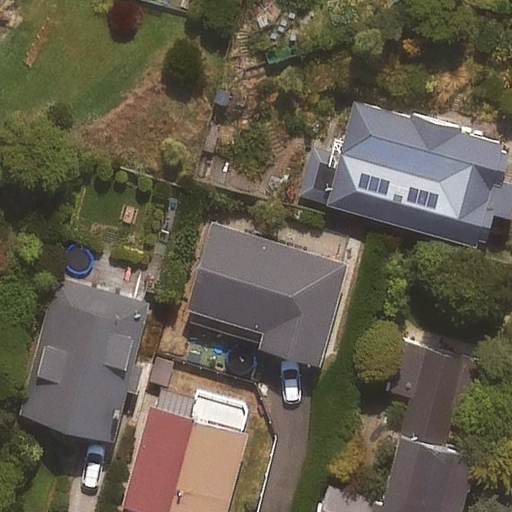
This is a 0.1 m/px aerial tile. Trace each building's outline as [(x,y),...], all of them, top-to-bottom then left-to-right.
[(511,209),(511,168),(497,165),(505,133),(342,91),(328,146),(316,142),(304,191),(483,240),(491,210),(510,215),(511,209)] [(348,255),(213,217),(190,303),(261,323),(257,336),(321,354),(348,255)] [(21,407),(113,431),(125,386),(136,389),(144,359),(132,356),(148,295),(56,271),(21,407)] [(483,359),(426,344),(384,498),(330,483),(321,511),(458,511),(477,446),(446,437),(455,404),(469,408),(483,359)] [(223,511),(253,400),(201,387),(199,395),(154,383),(120,511),(223,511)]
